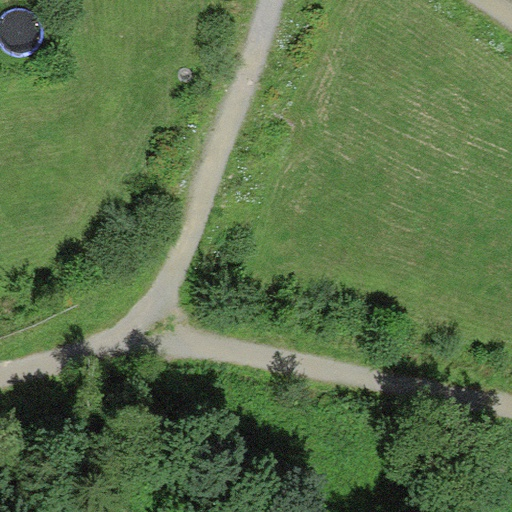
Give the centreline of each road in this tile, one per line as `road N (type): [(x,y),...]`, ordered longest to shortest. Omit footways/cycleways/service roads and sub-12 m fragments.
road 1 (track): [(0,364),(165,329),(511,406)]
road 2 (track): [(165,329),(279,0)]
